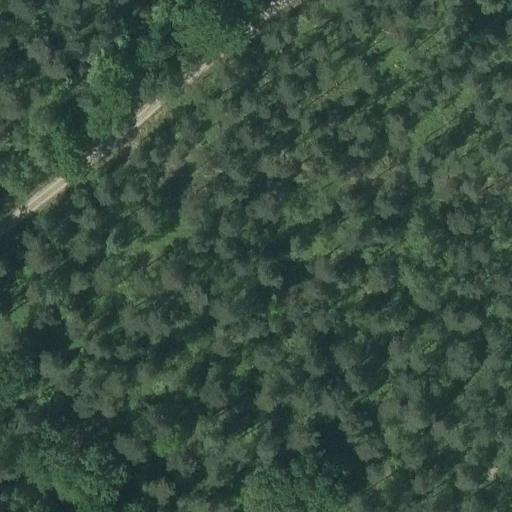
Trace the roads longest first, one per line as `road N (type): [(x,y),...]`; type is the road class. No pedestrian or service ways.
road 1 (track): [(288,0),(98,151)]
road 2 (track): [(98,151),(0,230)]
